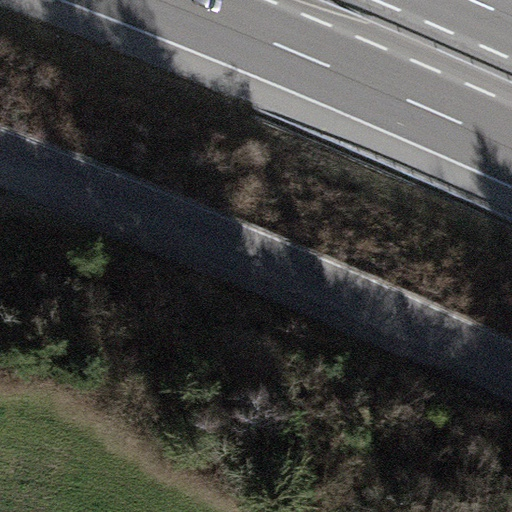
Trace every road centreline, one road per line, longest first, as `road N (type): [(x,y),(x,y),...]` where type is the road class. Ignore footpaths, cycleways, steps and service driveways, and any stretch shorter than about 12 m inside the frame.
road 1 (residential): [(511,388),(278,275),(0,170)]
road 2 (motorway): [(160,0),(511,148)]
